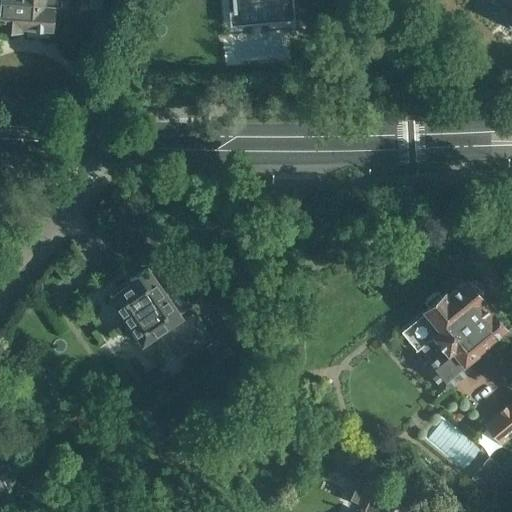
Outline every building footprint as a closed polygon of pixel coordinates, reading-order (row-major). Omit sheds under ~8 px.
[(2,0),(1,24),(21,25),(21,23),(29,23),(28,33),(49,34),(50,25),(51,25),(53,5),(61,5),(61,0),(2,0)] [(233,0),(234,10),(229,11),(230,26),(273,21),(295,19),(293,0),(233,0)] [(511,0),(507,0),(503,7),(511,12),(511,13),(511,0)] [(112,294),(109,296),(130,326),(126,328),(135,340),(138,338),(142,343),(169,323),(173,328),(171,329),(185,350),(206,335),(192,315),(181,322),(178,318),(181,315),(179,312),(190,304),(174,281),(162,289),(147,266),(129,278),(130,281),(128,283),(126,280),(110,291),(112,294)] [(426,299),(429,303),(426,306),(427,307),(401,328),(417,347),(421,344),(431,356),(424,363),(444,387),(469,367),(464,360),(478,349),(477,348),(489,338),(489,337),(504,325),(493,312),(492,313),(479,298),(482,296),(479,294),(482,291),(483,287),(477,279),(472,279),(469,281),(467,279),(448,295),(445,292),(442,294),(438,289),(426,299)] [(220,337),(207,346),(216,359),(229,350),(220,337)] [(511,400),(484,422),(499,441),(511,430),(511,400)] [(0,454),(0,490),(1,487),(9,490),(19,462),(0,454)] [(471,476),(489,491),(506,470),(488,455),(471,476)] [(383,511),(389,500),(416,511),(420,501),(393,490),(392,493),(356,475),(345,498),(356,503),(353,510),(357,511),(383,511)]
